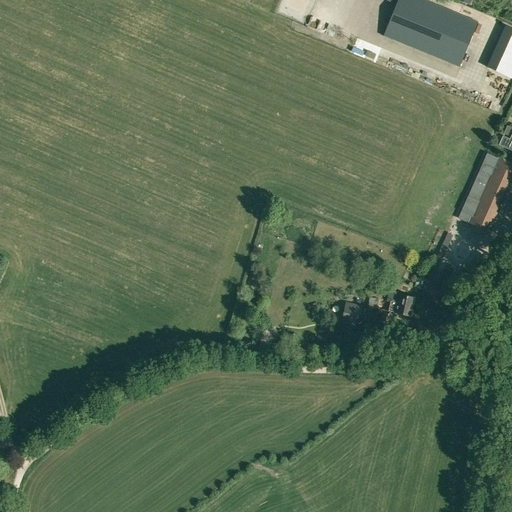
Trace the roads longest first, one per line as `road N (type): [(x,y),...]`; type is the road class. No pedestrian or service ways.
road 1 (track): [(511,269),(413,357),(311,369),(187,365),(97,402),(27,456),(12,478),(8,511)]
road 2 (secondary): [(483,511),(511,393)]
